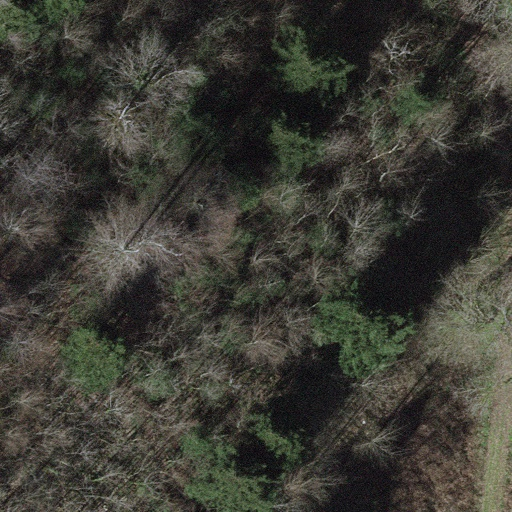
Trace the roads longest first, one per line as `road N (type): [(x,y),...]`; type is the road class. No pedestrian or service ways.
road 1 (track): [(511,174),(450,0)]
road 2 (track): [(491,511),(511,349)]
